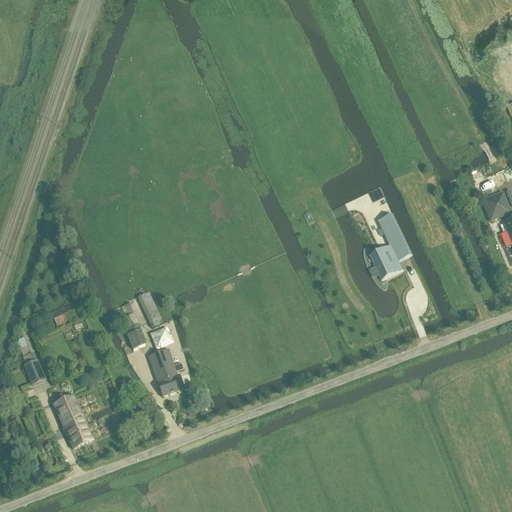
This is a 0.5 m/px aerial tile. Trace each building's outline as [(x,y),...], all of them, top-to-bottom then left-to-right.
[(392,216),(378,223),(398,264),(411,257),(392,216)] [(511,221),(503,225),(511,246),(511,221)] [(390,248),(369,258),(381,282),(401,272),(390,248)] [(149,295),(135,302),(146,326),(159,320),(149,295)] [(84,317),(77,303),(51,315),(57,329),(84,317)] [(121,322),(127,336),(140,331),(130,305),(122,308),(127,319),(121,322)] [(147,347),(140,331),(127,336),(134,353),(147,347)] [(168,352),(148,359),(162,399),(184,392),(179,377),(177,378),(176,374),(183,372),(181,366),(174,368),(168,352)] [(32,388),(43,383),(34,364),(24,368),(32,388)] [(74,398),(53,407),(73,451),(93,442),(74,398)]
